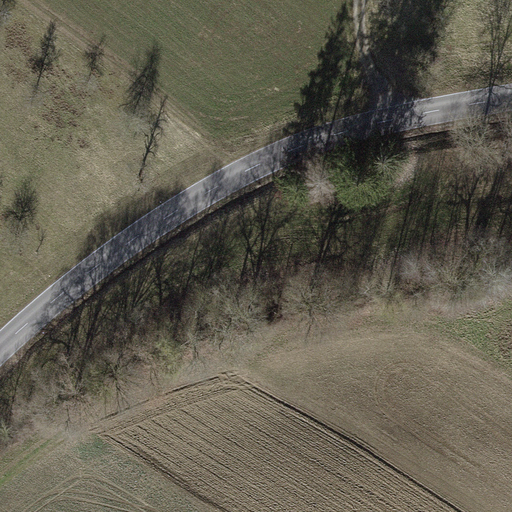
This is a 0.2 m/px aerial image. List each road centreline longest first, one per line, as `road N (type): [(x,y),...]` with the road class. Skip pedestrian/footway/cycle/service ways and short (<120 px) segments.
road 1 (tertiary): [(0,352),(145,232),(280,156),(346,130),(511,96)]
road 2 (track): [(399,117),(363,30),(364,0)]
